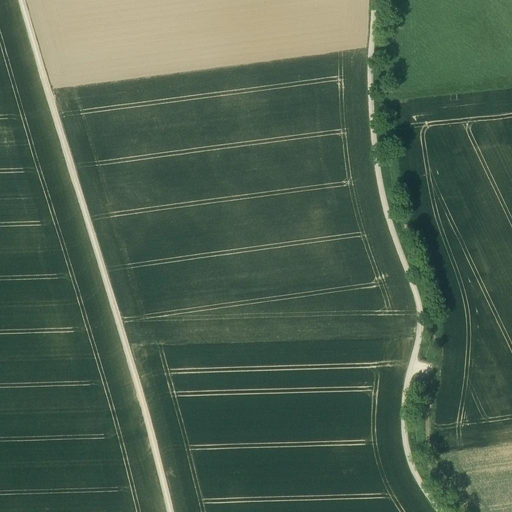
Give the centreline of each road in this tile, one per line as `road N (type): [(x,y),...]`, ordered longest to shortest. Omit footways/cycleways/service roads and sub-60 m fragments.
road 1 (track): [(26,0),(143,380),(175,511)]
road 2 (track): [(380,0),(384,172),(429,325),(413,448),(441,511)]
road 3 (track): [(472,511),(442,464),(438,442),(450,379),(439,377)]
